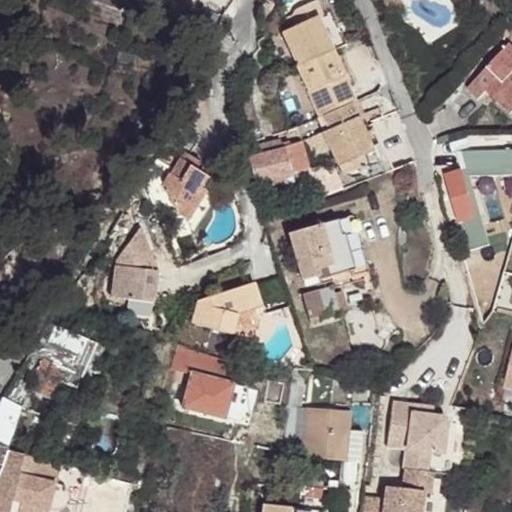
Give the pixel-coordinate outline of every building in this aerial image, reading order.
[(267,0),(265,0),(254,19),(256,34),(275,5),(267,0)] [(282,33),(297,66),(333,50),(318,17),(324,14),(317,0),(316,0),(294,11),(290,16),(295,27),(282,33)] [(403,9),(399,0),(383,0),(389,15),(403,9)] [(496,34),(503,41),(509,34),(502,28),(496,34)] [(511,48),(508,46),(467,89),(478,99),(487,91),(511,114),(511,113),(511,48)] [(297,66),(319,117),(322,115),(352,103),(355,101),(333,50),(297,66)] [(138,75),(141,55),(125,52),(121,72),(138,75)] [(355,101),(352,103),(359,119),(365,116),(358,100),(355,101)] [(323,132),(338,167),(373,151),(371,147),(365,134),(359,119),(352,103),(322,115),(328,130),(323,132)] [(396,111),(394,108),(380,112),(381,116),(396,111)] [(372,131),(365,134),(371,147),(378,144),(372,131)] [(309,138),(316,155),(327,149),(320,133),(309,138)] [(257,145),(259,155),(284,149),(283,146),(282,138),(257,145)] [(387,142),(392,153),(402,148),(398,138),(387,142)] [(249,158),(255,184),(291,174),(309,169),(302,141),(283,146),(284,149),(259,155),(249,158)] [(169,174),(162,183),(176,214),(188,221),(205,192),(200,188),(207,177),(203,164),(183,151),(169,174)] [(146,174),(162,183),(169,174),(152,164),(146,174)] [(443,176),(457,223),(486,215),(472,168),(443,176)] [(308,173),(316,200),(337,191),(332,177),(323,180),(320,169),(308,173)] [(287,234),(301,281),(321,275),(319,270),(328,267),(331,276),(354,270),(356,275),(368,272),(352,216),(287,234)] [(115,266),(111,298),(154,302),(158,271),(141,228),(115,266)] [(458,260),(464,277),(479,271),(473,253),(458,260)] [(198,300),(192,324),(249,339),(256,315),(261,317),(263,312),(253,283),(198,300)] [(331,288),(338,312),(348,309),(341,285),(331,288)] [(302,294),(309,319),(325,314),(318,290),(302,294)] [(42,359),(29,390),(50,400),(59,381),(76,389),(96,344),(48,323),(42,332),(34,346),(29,354),(42,359)] [(174,349),(166,381),(177,384),(180,373),(188,375),(181,408),(231,420),(239,386),(230,384),(235,364),(174,349)] [(511,353),(506,379),(500,377),(494,403),(503,404),(507,388),(511,388),(511,353)] [(239,386),(231,420),(238,421),(248,417),(246,388),(239,386)] [(0,444),(7,447),(21,407),(9,402),(5,409),(0,406),(0,444)] [(405,450),(403,467),(405,468),(433,472),(449,475),(452,457),(444,455),(448,422),(445,417),(432,416),(410,412),(410,405),(392,402),(387,447),(405,450)] [(410,405),(410,412),(432,416),(433,407),(410,405)] [(306,408),(303,459),(361,461),(362,431),(348,430),(349,411),(306,408)] [(456,423),(448,422),(444,455),(452,457),(456,423)] [(85,470),(19,451),(7,447),(2,466),(1,465),(0,467),(0,511),(74,511),(81,486),(85,470)] [(432,477),(433,472),(405,468),(404,473),(432,477)] [(363,496),(361,511),(421,511),(424,491),(430,492),(432,477),(404,473),(402,488),(385,487),(383,498),(363,496)] [(81,486),(74,511),(80,511),(87,488),(81,486)] [(308,487),(307,498),(321,500),(323,488),(308,487)]
